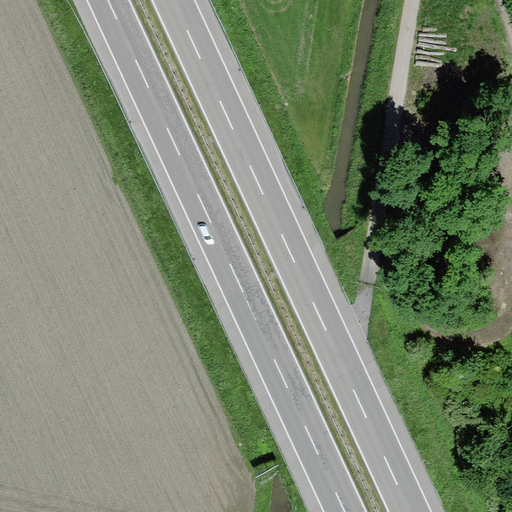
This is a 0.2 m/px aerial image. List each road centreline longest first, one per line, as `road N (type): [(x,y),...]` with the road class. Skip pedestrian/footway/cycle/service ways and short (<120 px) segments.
road 1 (motorway): [(108,0),(345,511)]
road 2 (motorway): [(411,511),(174,0)]
road 3 (track): [(408,0),(373,251)]
